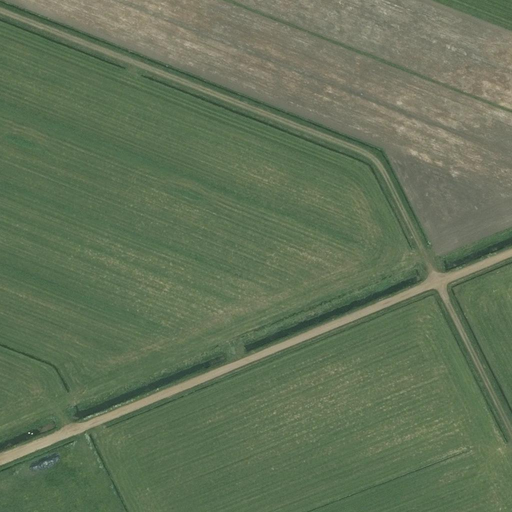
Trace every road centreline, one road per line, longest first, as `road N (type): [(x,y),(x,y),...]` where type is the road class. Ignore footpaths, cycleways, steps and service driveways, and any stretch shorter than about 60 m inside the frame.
road 1 (track): [(0,9),(367,152),(435,279)]
road 2 (track): [(435,279),(0,458)]
road 3 (track): [(511,435),(435,279)]
